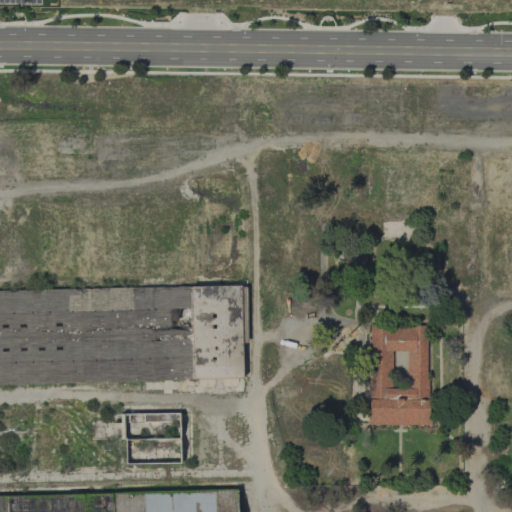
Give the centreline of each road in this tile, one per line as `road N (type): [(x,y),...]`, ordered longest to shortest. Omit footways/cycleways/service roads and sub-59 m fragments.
road 1 (residential): [(511,146),(272,131),(129,180),(0,187)]
road 2 (secondary): [(0,47),(511,52)]
road 3 (residential): [(511,302),(471,302),(478,511)]
